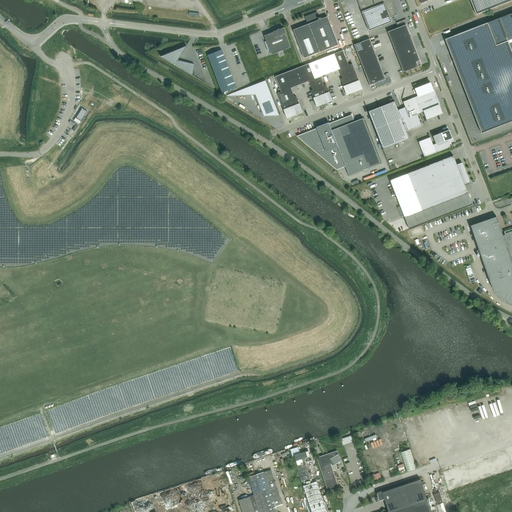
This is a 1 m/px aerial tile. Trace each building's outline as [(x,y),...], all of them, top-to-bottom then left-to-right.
[(391,0),(356,0),(369,30),(391,22),(389,17),(397,14),(391,0)] [(511,0),(470,0),(476,14),(511,0)] [(511,12),(487,23),(459,34),(461,38),(447,44),(481,133),(511,120),(511,12)] [(311,14),(305,17),(307,24),(293,30),(304,58),(338,45),(327,16),(321,19),(321,18),(320,17),(319,17),(318,16),(318,15),(317,14),(315,14),(314,13),(313,14),(311,14)] [(387,32),(391,40),(409,33),(405,25),(387,32)] [(285,34),(283,28),(280,29),(277,29),(277,30),(273,32),(264,35),(271,54),(290,47),(285,34)] [(409,33),(391,40),(394,50),(412,42),(409,33)] [(445,39),(447,44),(461,38),(459,34),(445,39)] [(354,45),(358,55),(373,49),(369,39),(354,45)] [(398,58),(413,52),(416,51),(412,42),(394,50),(398,58)] [(160,56),(192,75),(194,64),(178,60),(186,46),(160,56)] [(373,49),(358,55),(362,65),(377,59),(373,49)] [(221,50),(207,55),(213,69),(227,64),(221,50)] [(341,68),(348,65),(342,50),(335,53),(341,68)] [(416,51),(413,52),(398,58),(403,72),(421,65),(416,51)] [(339,69),(341,68),(335,53),(320,59),(326,74),(339,69)] [(320,76),(326,74),(320,59),(309,63),(315,78),(320,76)] [(377,59),(362,65),(366,75),(381,69),(377,59)] [(309,81),(315,78),(309,63),(298,68),(298,69),(303,83),(309,81)] [(227,64),(213,69),(216,79),(231,73),(227,64)] [(348,65),(341,68),(339,69),(342,78),(348,76),(356,73),(352,64),(348,65)] [(303,83),(298,69),(298,68),(290,71),(296,86),(303,83)] [(381,69),(366,75),(370,85),(385,79),(381,69)] [(289,89),(291,88),(296,86),(290,71),(283,73),(289,89)] [(231,73),(216,79),(218,83),(232,78),(231,73)] [(281,92),(289,89),(283,73),(275,76),(281,91),(281,92)] [(356,73),(348,76),(354,91),(362,88),(356,73)] [(324,85),(320,76),(315,78),(309,81),(312,90),(318,88),(324,85)] [(342,78),(340,79),(346,94),(354,91),(348,76),(342,78)] [(232,78),(218,83),(222,93),(236,87),(232,78)] [(278,113),(265,80),(252,86),(255,95),(263,114),(278,113)] [(430,83),(422,85),(428,101),(437,97),(434,90),(433,90),(430,83)] [(324,85),(318,88),(324,103),(332,100),(326,85),(324,85)] [(394,101),(368,111),(382,148),(383,148),(393,144),(398,143),(409,138),(406,131),(421,125),(417,114),(419,113),(420,113),(417,105),(428,101),(422,85),(415,88),(418,96),(414,97),(403,102),(405,107),(401,109),(398,110),(394,101)] [(252,86),(234,92),(234,93),(235,96),(255,95),(252,86)] [(294,97),(291,88),(289,89),(281,92),(281,91),(277,93),(281,102),(288,99),(294,97)] [(312,90),(310,91),(316,106),(324,103),(318,88),(312,90)] [(294,97),(288,99),(294,114),(302,111),(296,96),(294,97)] [(437,97),(428,101),(434,116),(442,113),(439,105),(440,105),(437,97)] [(294,114),(288,99),(281,102),(287,117),(294,114)] [(428,101),(417,105),(420,113),(424,111),(426,119),(434,116),(428,101)] [(76,118),(81,121),(87,111),(82,108),(76,118)] [(351,115),(333,122),(329,124),(328,122),(316,127),(316,128),(297,136),(336,169),(345,166),(349,175),(380,163),(363,118),(354,121),(351,115)] [(448,130),(441,133),(447,148),(451,147),(449,143),(454,141),(452,137),(451,138),(448,130)] [(435,153),(447,148),(441,133),(433,136),(436,144),(433,145),(430,137),(418,142),(424,157),(435,153)] [(453,155),(390,180),(409,228),(472,204),(464,184),(469,182),(462,162),(456,165),(453,155)] [(511,231),(509,232),(504,234),(505,234),(503,235),(496,216),(487,219),(470,225),(489,282),(491,287),(494,291),(497,295),(500,298),(504,301),(509,304),(511,305),(511,231)] [(470,397),(463,399),(467,411),(474,409),(470,397)] [(505,397),(498,399),(503,413),(509,411),(505,397)] [(463,399),(456,401),(460,413),(467,411),(463,399)] [(498,399),(492,401),(496,415),(503,413),(498,399)] [(456,401),(450,403),(454,415),(460,413),(456,401)] [(492,401),(485,404),(489,417),(496,415),(492,401)] [(450,403),(443,405),(447,418),(454,415),(450,403)] [(443,405),(436,408),(440,420),(447,418),(443,405)] [(436,408),(430,410),(434,422),(440,420),(436,408)] [(474,409),(467,411),(471,423),(478,421),(474,409)] [(430,410),(423,412),(427,424),(434,422),(430,410)] [(467,411),(460,413),(464,425),(471,423),(467,411)] [(423,412),(416,414),(420,426),(427,424),(423,412)] [(460,413),(454,415),(458,427),(464,425),(460,413)] [(416,414),(410,416),(414,428),(420,426),(416,414)] [(454,415),(447,418),(451,430),(458,427),(454,415)] [(410,416),(403,418),(407,431),(414,428),(410,416)] [(447,418),(440,420),(444,432),(451,430),(447,418)] [(440,420),(434,422),(438,434),(444,432),(440,420)] [(434,422),(427,424),(431,436),(438,434),(434,422)] [(427,424),(420,426),(424,438),(431,436),(427,424)] [(420,426),(414,428),(418,440),(424,438),(420,426)] [(414,428),(407,431),(411,443),(418,440),(414,428)] [(352,435),(341,439),(343,445),(354,441),(352,435)] [(511,445),(442,465),(449,490),(463,486),(462,482),(510,468),(510,470),(511,469),(511,445)] [(416,468),(410,448),(400,452),(406,471),(416,468)] [(296,461),(310,456),(308,450),(294,455),(296,461)] [(337,487),(330,464),(331,464),(332,466),(342,460),(338,454),(337,450),(317,457),(328,491),(337,487)] [(263,472),(248,477),(252,488),(252,491),(254,495),(259,511),(276,511),(275,508),(275,507),(269,489),(277,487),(271,469),(263,472)] [(381,491),(376,492),(379,500),(384,499),(384,500),(388,511),(426,498),(420,479),(382,492),(381,491)] [(318,511),(326,510),(316,481),(303,486),(311,511),(318,511)] [(259,511),(254,495),(238,500),(242,511),(259,511)] [(430,511),(426,498),(388,511),(430,511)]
